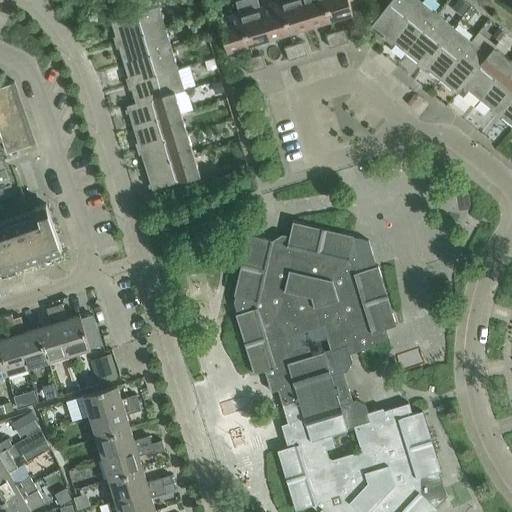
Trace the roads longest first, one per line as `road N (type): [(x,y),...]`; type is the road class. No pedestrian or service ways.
road 1 (residential): [(511,475),(485,427),(474,368),(486,288),(511,240)]
road 2 (residential): [(100,273),(26,66),(0,54)]
road 3 (residential): [(414,131),(359,84),(300,102),(321,167)]
